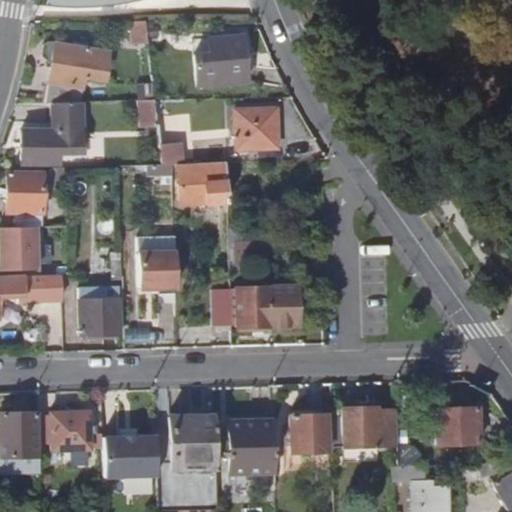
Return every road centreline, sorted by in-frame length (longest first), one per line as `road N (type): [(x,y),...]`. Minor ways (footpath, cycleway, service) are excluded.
road 1 (residential): [(0,372),(329,361),(348,368),(434,366),(499,357)]
road 2 (tertiary): [(499,357),(340,129),(274,0)]
